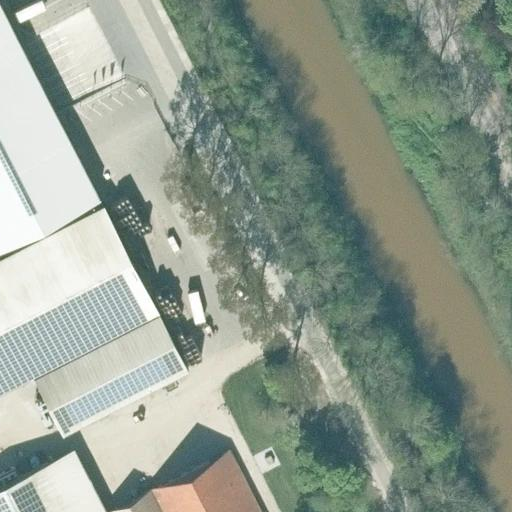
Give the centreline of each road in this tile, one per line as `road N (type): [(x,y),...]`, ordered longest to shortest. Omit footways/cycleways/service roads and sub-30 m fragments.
road 1 (unclassified): [(402,511),(143,0)]
road 2 (unclassified): [(511,179),(421,0)]
